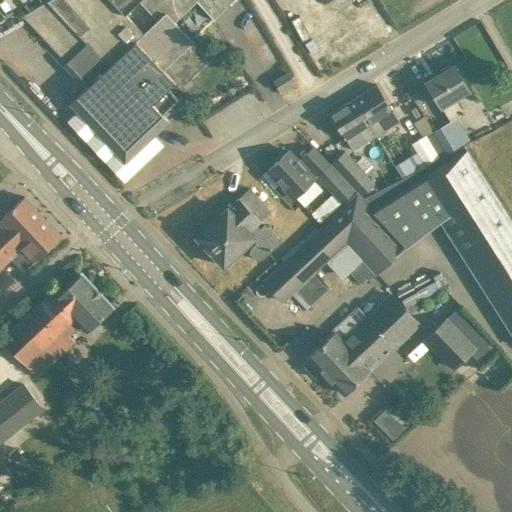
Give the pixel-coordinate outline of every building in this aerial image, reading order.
[(71,123),(125,181),(145,163),(150,158),(140,148),(169,120),(167,118),(183,103),(168,88),(163,93),(152,81),(157,77),(151,70),(156,65),(144,53),(133,41),(144,31),(126,12),(138,0),(148,0),(162,14),(165,11),(169,16),(174,12),(180,19),(198,1),(198,0),(218,0),(226,8),(233,0),(50,0),(24,16),(67,62),(64,64),(86,88),(70,102),(78,110),(68,120),(71,123)] [(198,0),(198,1),(214,18),(226,8),(218,0),(198,0)] [(175,82),(180,88),(215,55),(196,35),(192,40),(175,23),(169,16),(165,11),(162,14),(144,31),(133,41),(144,53),(156,65),(151,70),(157,77),(152,81),(163,93),(168,88),(175,82)] [(427,82),(450,120),(464,112),(454,97),(468,88),(454,65),(427,82)] [(289,72),(274,81),(280,90),(295,81),(289,72)] [(377,84),(362,93),(356,97),(377,133),(399,119),(391,108),(377,84)] [(330,113),(344,137),(352,149),(365,140),(377,133),(356,97),(330,113)] [(433,131),(446,153),(461,144),(449,122),(433,131)] [(446,153),(433,131),(427,135),(427,134),(412,143),(424,165),(446,153)] [(356,192),(331,163),(325,156),(315,144),(299,158),(300,159),(305,164),(333,194),(342,204),(356,192)] [(511,331),(511,219),(464,145),(364,197),(363,198),(360,195),(357,193),(344,206),(264,280),(284,301),(326,261),(346,242),(347,243),(363,260),(375,273),(376,274),(407,244),(425,231),(441,220),(511,331)] [(268,169),(293,196),(312,179),(314,177),(289,150),(268,169)] [(331,163),(356,192),(357,193),(360,195),(375,182),(345,150),(331,163)] [(224,265),(231,258),(252,239),(255,242),(247,249),(257,260),(278,240),(264,225),(257,231),(251,224),(267,209),(250,188),(228,208),(228,207),(197,236),(224,265)] [(320,223),(342,204),(333,194),(311,213),(320,223)] [(61,235),(25,196),(2,217),(0,215),(0,268),(12,258),(23,270),(35,259),(35,260),(61,235)] [(363,260),(350,271),(361,283),(367,277),(369,279),(374,273),(375,273),(363,260)] [(75,318),(87,331),(113,306),(84,275),(79,275),(56,296),(51,291),(1,338),(36,375),(73,340),(67,334),(76,326),(71,321),(75,318)] [(327,373),(334,368),(407,308),(394,294),(344,340),(336,331),(309,357),(326,374),(327,373)] [(344,393),(351,386),(419,322),(407,308),(334,368),(327,373),(326,374),(344,393)] [(426,342),(449,365),(469,346),(445,322),(426,342)] [(24,383),(0,401),(0,441),(44,408),(24,383)] [(390,439),(405,428),(389,405),(374,416),(390,439)] [(32,466),(17,445),(1,457),(17,478),(32,466)]
